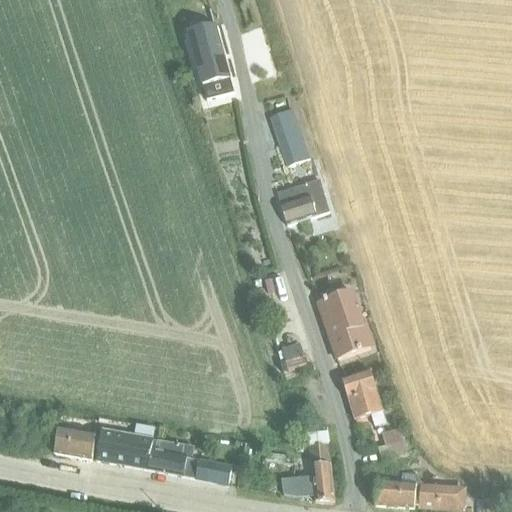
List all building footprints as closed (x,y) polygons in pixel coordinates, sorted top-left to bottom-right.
[(215,28),(189,36),(205,89),(230,82),(215,28)] [(218,89),(200,94),(205,111),(223,105),(218,89)] [(294,113),(271,121),(288,171),(312,163),(294,113)] [(320,183),(278,196),(288,229),(330,216),(320,183)] [(354,293),(319,305),(338,363),(376,350),(369,328),(366,330),(354,293)] [(300,346),(283,353),(287,364),(285,364),(289,375),(312,367),(308,357),(305,358),(300,346)] [(371,374),(344,382),(356,422),(372,418),(375,429),(386,426),(371,374)] [(386,449),(379,451),(383,465),(410,458),(405,441),(402,431),(382,436),(386,449)] [(310,449),(329,447),(327,432),(308,434),(310,449)] [(59,433),(55,457),(93,463),(97,440),(59,433)] [(149,473),(154,442),(103,433),(97,464),(141,472),(149,473)] [(154,442),(149,473),(151,473),(229,489),(233,469),(193,461),(195,449),(154,442)] [(313,478),(315,497),(316,503),(335,504),(329,447),(310,449),(313,478)] [(266,454),(263,476),(295,480),(296,466),(286,465),(287,456),(266,454)] [(377,484),(375,508),(383,509),(415,511),(415,510),(429,511),(438,511),(443,511),(444,511),(463,511),(465,491),(424,488),(418,481),(418,477),(403,476),(402,486),(377,484)] [(315,497),(313,478),(282,482),(284,497),(299,499),(315,497)]
